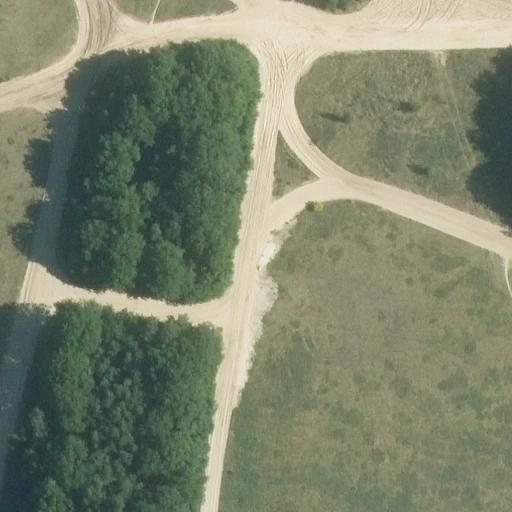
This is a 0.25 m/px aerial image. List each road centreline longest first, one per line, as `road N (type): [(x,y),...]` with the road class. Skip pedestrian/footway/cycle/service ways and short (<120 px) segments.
road 1 (track): [(511,19),(168,34),(0,99)]
road 2 (track): [(208,511),(281,29)]
road 3 (track): [(76,74),(0,433)]
road 4 (track): [(251,233),(305,196),(351,184),(511,245)]
road 5 (track): [(351,184),(310,158),(272,93)]
